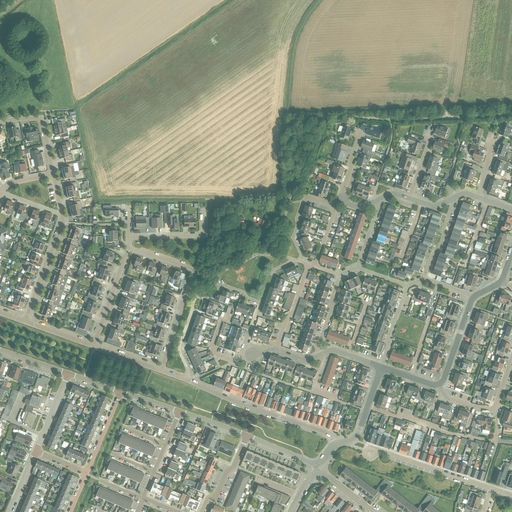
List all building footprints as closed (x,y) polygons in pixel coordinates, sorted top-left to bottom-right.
[(58,123),(53,124),(53,127),(54,130),(63,128),(70,127),(69,123),(66,124),(65,119),(57,120),(58,123)] [(340,137),(348,140),(352,130),(349,129),(350,126),(344,123),(342,127),(344,127),(340,137)] [(362,123),(360,129),(367,132),(366,134),(379,139),(382,131),(369,127),(369,125),(365,124),(362,123)] [(434,134),(445,138),(448,129),(438,125),(434,124),(432,131),(435,132),(434,134)] [(510,135),(511,130),(511,129),(509,129),(510,126),(504,124),(503,127),(501,126),(499,131),(500,131),(499,134),(508,137),(509,134),(510,135)] [(8,129),(10,138),(15,137),(16,142),(22,140),(21,132),(17,133),(16,127),(8,129)] [(25,130),(28,142),(31,141),(30,138),(38,136),(36,127),(32,128),(31,128),(28,128),(28,129),(25,130)] [(480,140),(483,130),(476,127),(472,138),(475,139),(474,143),(479,145),(481,140),(480,140)] [(63,128),(54,130),(54,134),(55,134),(55,136),(60,135),(61,138),(68,136),(67,131),(64,132),(63,128)] [(410,153),(419,155),(422,145),(416,143),(416,140),(409,137),(407,143),(413,145),(410,153)] [(447,146),(448,143),(439,140),(438,143),(435,142),(433,149),(442,152),(444,145),(447,146)] [(367,153),(376,156),(377,154),(372,152),(374,145),(364,141),(361,148),(368,151),(367,153)] [(58,150),(58,153),(68,151),(67,148),(71,147),(70,142),(62,143),(62,146),(58,147),(58,150)] [(500,144),(499,149),(507,152),(509,153),(510,148),(511,148),(511,146),(511,144),(504,142),(503,145),(500,144)] [(333,159),(344,163),(347,153),(346,152),(347,147),(338,144),(333,159)] [(472,146),(470,152),(474,153),(473,158),(475,158),(474,161),(480,163),(481,161),(485,150),(472,146)] [(507,152),(499,149),(497,154),(500,155),(499,158),(507,161),(508,158),(505,157),(507,152)] [(34,160),(35,167),(44,166),(43,161),(42,161),(42,159),(41,154),(40,154),(39,150),(31,152),(33,160),(34,160)] [(68,151),(58,153),(59,157),(60,157),(60,159),(65,158),(65,161),(73,160),(72,155),(69,155),(68,151)] [(400,168),(409,171),(412,160),(409,159),(411,156),(403,153),(402,157),(403,158),(400,168)] [(359,158),(358,160),(367,163),(368,160),(369,161),(370,158),(373,159),(374,156),(367,154),(366,157),(362,155),(360,158),(359,158)] [(430,156),(428,162),(437,165),(438,160),(440,161),(442,156),(434,154),(433,157),(430,156)] [(358,160),(358,163),(359,163),(358,167),(362,168),(361,171),(368,173),(369,171),(370,168),(367,167),(366,167),(367,163),(358,160)] [(497,161),(495,168),(503,170),(504,171),(507,162),(501,160),(500,162),(497,161)] [(27,171),(25,161),(20,163),(19,162),(13,163),(15,171),(14,172),(15,175),(18,174),(18,173),(27,171)] [(3,169),(0,170),(0,175),(2,180),(10,177),(6,169),(10,168),(7,162),(1,165),(3,169)] [(428,162),(426,169),(429,169),(427,173),(431,174),(435,176),(437,171),(439,166),(437,165),(428,162)] [(74,172),(74,169),(73,164),(67,165),(67,168),(62,169),(63,174),(74,172)] [(467,171),(466,174),(474,177),(476,172),(471,170),(472,167),(466,165),(464,170),(467,171)] [(332,172),(343,176),(345,170),(335,166),(332,172)] [(496,175),(495,177),(501,180),(502,177),(500,176),(503,170),(495,168),(493,174),(496,175)] [(77,171),(74,172),(63,174),(64,180),(69,179),(70,182),(76,180),(75,175),(78,175),(77,171)] [(401,177),(400,180),(408,183),(410,177),(407,176),(408,174),(401,171),(399,176),(401,177)] [(340,182),(343,176),(332,172),(331,175),(332,175),(331,178),(340,182)] [(425,175),(423,181),(430,184),(431,181),(435,182),(437,176),(435,176),(431,174),(430,177),(425,175)] [(474,177),(466,174),(465,177),(462,176),(461,178),(472,182),(474,177)] [(322,185),(321,188),(329,191),(331,185),(328,184),(329,181),(330,178),(323,175),(322,179),(321,178),(319,184),(322,185)] [(491,179),(489,186),(496,188),(498,184),(503,186),(505,181),(501,180),(495,177),(494,180),(491,179)] [(408,183),(400,180),(399,183),(397,182),(395,187),(402,190),(403,187),(406,188),(408,183)] [(357,181),(354,189),(357,191),(356,193),(362,195),(365,187),(361,186),(362,183),(357,181)] [(430,184),(423,181),(421,187),(426,189),(425,191),(432,194),(433,189),(429,187),(430,184)] [(65,188),(67,193),(75,191),(75,188),(78,188),(77,182),(70,184),(71,186),(65,188)] [(365,187),(362,195),(368,197),(369,195),(373,196),(376,187),(370,185),(369,188),(365,187)] [(496,188),(489,186),(487,192),(489,193),(488,196),(498,199),(500,194),(495,192),(496,188)] [(329,191),(321,188),(320,191),(317,190),(315,196),(323,199),(324,196),(327,197),(329,191)] [(75,191),(67,193),(68,199),(73,197),(74,201),(80,200),(79,194),(76,194),(75,191)] [(4,209),(7,210),(6,214),(12,216),(14,210),(11,209),(13,203),(7,201),(4,209)] [(69,206),(70,212),(79,210),(78,207),(82,206),(80,201),(74,202),(75,205),(69,206)] [(461,205),(460,208),(469,211),(470,208),(474,209),(475,207),(471,205),(463,202),(462,206),(461,205)] [(17,214),(20,215),(19,218),(21,219),(21,220),(25,222),(27,214),(24,213),(26,208),(20,205),(17,214)] [(386,208),(386,211),(395,214),(399,215),(400,212),(400,210),(398,209),(399,207),(394,205),(393,207),(389,206),(388,209),(386,208)] [(103,206),(103,209),(106,209),(106,217),(118,217),(118,209),(112,209),(112,206),(103,206)] [(306,206),(304,212),(312,214),(314,209),(306,206)] [(461,210),(460,213),(471,217),(472,215),(468,214),(469,211),(460,208),(459,210),(461,210)] [(82,209),(79,210),(70,212),(72,217),(77,216),(78,219),(84,218),(82,209)] [(30,219),(33,220),(32,223),(33,223),(32,227),(37,228),(40,219),(37,218),(39,212),(33,210),(30,219)] [(386,214),(385,216),(397,220),(398,218),(394,217),(395,214),(386,211),(385,213),(386,214)] [(433,215),(432,218),(441,221),(442,219),(441,218),(442,215),(434,213),(430,211),(429,214),(433,215)] [(505,218),(504,221),(511,224),(511,217),(510,217),(511,214),(504,212),(503,217),(505,218)] [(360,213),(358,219),(365,222),(367,216),(360,213)] [(41,222),(40,226),(45,227),(50,229),(52,230),(54,225),(52,225),(52,223),(50,222),(52,217),(46,215),(43,223),(41,222)] [(152,219),(152,228),(162,228),(162,215),(158,215),(158,218),(152,219)] [(167,216),(167,223),(170,223),(170,229),(178,229),(178,220),(174,220),(173,216),(167,216)] [(191,219),(191,216),(184,216),(184,219),(184,227),(196,227),(195,219),(191,219)] [(146,217),(136,217),(136,220),(136,228),(142,228),(142,229),(146,229),(146,228),(146,224),(149,224),(149,217),(146,218),(146,217)] [(457,221),(456,224),(467,228),(468,225),(464,224),(465,221),(456,218),(455,220),(457,221)] [(252,227),(264,232),(267,222),(260,219),(258,225),(253,223),(252,227)] [(304,220),(302,226),(310,228),(312,223),(304,220)] [(383,224),(382,227),(393,231),(394,229),(390,227),(391,224),(382,221),(381,224),(383,224)] [(424,221),(423,223),(430,226),(429,229),(438,232),(438,229),(437,229),(438,226),(424,221)] [(511,225),(511,224),(504,221),(502,225),(500,224),(499,229),(505,231),(506,228),(510,230),(511,225)] [(0,229),(0,236),(5,238),(6,235),(9,236),(11,230),(1,227),(0,230),(0,229)] [(72,228),(70,233),(78,236),(82,238),(82,235),(84,230),(76,227),(75,230),(72,228)] [(236,227),(234,233),(243,236),(245,230),(236,227)] [(105,237),(108,237),(117,237),(117,231),(112,231),(112,228),(105,228),(105,234),(104,234),(103,235),(103,236),(104,237),(105,237)] [(453,228),(452,231),(453,231),(452,234),(464,238),(466,233),(462,232),(453,228)] [(487,234),(498,238),(506,241),(508,236),(500,233),(499,236),(496,235),(496,234),(488,231),(487,234)] [(379,234),(378,237),(389,241),(390,239),(386,238),(387,235),(378,232),(378,234),(379,234)] [(426,236),(425,239),(434,242),(435,240),(433,239),(434,236),(423,232),(422,235),(426,236)] [(72,240),(71,242),(78,245),(80,240),(77,239),(78,236),(70,233),(68,238),(72,240)] [(108,237),(108,240),(105,240),(105,245),(112,245),(112,242),(117,242),(117,237),(108,237)] [(299,241),(302,246),(310,242),(308,237),(299,241)] [(32,244),(35,245),(34,249),(42,251),(45,246),(39,244),(40,241),(34,239),(32,244)] [(420,241),(419,243),(428,246),(431,247),(432,244),(433,245),(434,242),(425,239),(424,242),(420,241)] [(450,242),(448,245),(460,249),(461,246),(457,245),(458,242),(449,239),(448,241),(450,242)] [(371,244),(370,246),(379,250),(380,247),(384,248),(385,246),(384,245),(375,242),(373,241),(372,245),(371,244)] [(66,244),(65,249),(73,252),(76,253),(79,245),(78,245),(71,242),(70,245),(66,244)] [(310,242),(302,246),(305,252),(313,248),(312,245),(314,244),(314,242),(312,242),(310,243),(310,242)] [(420,246),(419,249),(428,252),(429,250),(427,249),(428,246),(419,243),(417,242),(416,244),(420,246)] [(371,249),(370,252),(381,256),(382,254),(378,252),(379,250),(370,246),(369,249),(371,249)] [(105,253),(104,256),(113,259),(115,254),(110,252),(111,249),(105,247),(103,252),(105,253)] [(491,247),(490,252),(501,256),(502,251),(494,248),(491,247)] [(66,255),(65,258),(72,260),(73,260),(75,255),(72,254),(73,252),(65,249),(63,254),(66,255)] [(446,252),(445,255),(452,258),(453,258),(456,259),(457,257),(453,255),(454,252),(445,249),(444,252),(446,252)] [(28,256),(31,257),(30,260),(38,263),(40,257),(35,255),(36,252),(30,250),(28,256)] [(353,255),(346,253),(344,258),(351,261),(353,255)] [(416,256),(415,259),(424,262),(425,260),(424,260),(425,257),(413,253),(412,255),(416,256)] [(438,256),(437,258),(446,261),(447,259),(451,260),(452,258),(445,255),(440,253),(439,256),(438,256)] [(113,259),(104,256),(103,259),(101,258),(100,260),(99,259),(97,262),(106,265),(107,262),(112,264),(113,259)] [(320,263),(325,265),(328,258),(322,256),(320,263)] [(375,260),(366,257),(366,259),(367,260),(366,263),(374,266),(374,265),(378,267),(378,264),(374,263),(375,260)] [(61,259),(59,264),(67,267),(69,268),(72,260),(65,258),(64,260),(61,259)] [(136,258),(134,266),(137,267),(135,271),(142,274),(144,267),(141,265),(142,260),(136,258)] [(325,265),(331,267),(333,260),(328,258),(325,265)] [(437,261),(436,264),(448,268),(449,266),(445,264),(446,261),(437,258),(436,261),(437,261)] [(496,268),(498,263),(487,259),(487,261),(485,260),(484,263),(486,264),(496,268)] [(333,260),(331,267),(337,269),(339,262),(333,260)] [(22,264),(25,265),(24,267),(27,269),(26,272),(34,275),(36,269),(31,267),(32,264),(26,262),(23,261),(22,264)] [(150,262),(147,271),(150,272),(149,275),(154,277),(156,271),(154,270),(156,264),(150,262)] [(61,270),(60,273),(66,275),(68,270),(66,270),(67,267),(59,264),(57,269),(61,270)] [(99,273),(107,276),(109,271),(104,269),(105,266),(98,264),(97,266),(98,267),(97,269),(100,270),(99,273)] [(408,266),(408,268),(415,271),(419,273),(420,269),(422,270),(423,267),(421,267),(413,264),(413,265),(412,267),(408,266)] [(484,269),(487,270),(495,273),(496,268),(486,264),(484,269)] [(162,266),(159,275),(162,276),(161,281),(163,282),(163,284),(166,285),(169,275),(166,274),(168,268),(162,266)] [(296,266),(290,269),(294,276),(299,274),(300,275),(303,274),(300,267),(297,269),(296,266)] [(401,269),(401,271),(401,272),(408,275),(412,276),(413,273),(415,273),(415,271),(408,268),(406,268),(405,271),(401,269)] [(287,273),(284,275),(288,281),(290,280),(290,279),(294,276),(290,269),(286,271),(287,273)] [(442,272),(433,269),(432,271),(434,272),(433,275),(440,277),(444,279),(445,276),(441,275),(442,272)] [(170,283),(172,284),(174,284),(174,283),(176,284),(175,287),(180,288),(183,280),(179,278),(181,273),(175,271),(172,279),(170,283)] [(401,272),(401,271),(399,271),(398,274),(394,273),(393,275),(397,277),(405,279),(406,276),(407,277),(408,275),(401,272)] [(466,276),(465,279),(476,283),(478,278),(475,277),(476,274),(469,272),(467,276),(466,276)] [(19,273),(18,278),(23,280),(22,283),(30,286),(32,281),(27,279),(28,277),(19,273)] [(55,274),(54,279),(66,284),(69,276),(66,275),(60,273),(59,276),(55,274)] [(93,280),(99,282),(100,280),(105,282),(107,276),(99,273),(98,276),(95,275),(93,280)] [(277,278),(275,283),(284,286),(286,281),(287,282),(288,281),(284,275),(281,276),(280,279),(277,278)] [(375,292),(378,283),(374,282),(375,280),(370,279),(369,280),(365,279),(365,281),(360,279),(358,277),(345,283),(346,285),(344,290),(343,290),(341,294),(340,293),(338,298),(340,299),(338,303),(341,304),(340,307),(338,307),(336,312),(338,313),(337,316),(345,319),(350,307),(347,306),(351,293),(348,292),(349,291),(362,285),(363,285),(362,287),(375,292)] [(54,279),(52,284),(55,286),(54,288),(59,290),(60,290),(63,291),(66,284),(54,279)] [(465,283),(463,290),(469,292),(471,287),(475,288),(476,283),(465,279),(464,282),(465,283)] [(93,290),(102,293),(104,287),(98,285),(99,282),(93,280),(91,286),(94,287),(93,290)] [(128,281),(126,286),(138,290),(141,282),(134,280),(133,282),(128,281)] [(320,285),(322,286),(330,289),(332,283),(324,280),(323,284),(321,283),(320,285)] [(22,283),(18,282),(16,289),(22,292),(23,289),(28,291),(30,286),(22,283)] [(275,283),(274,288),(279,290),(279,291),(282,292),(284,286),(275,283)] [(138,290),(126,286),(124,291),(129,293),(128,296),(135,298),(138,290)] [(318,291),(320,291),(328,294),(330,289),(322,286),(321,289),(319,288),(318,291)] [(269,293),(277,295),(278,293),(281,294),(282,292),(279,291),(279,290),(274,288),(271,287),(269,293)] [(50,290),(48,295),(56,297),(61,299),(63,291),(60,290),(59,290),(54,288),(54,291),(50,290)] [(87,297),(93,299),(94,296),(100,298),(102,293),(93,290),(92,293),(89,292),(87,297)] [(392,290),(390,295),(399,298),(400,293),(396,291),(392,290)] [(13,291),(11,295),(14,296),(13,299),(16,300),(24,303),(26,298),(21,296),(22,294),(13,291)] [(224,291),(222,297),(225,297),(225,298),(227,298),(230,299),(231,297),(233,297),(234,295),(224,291)] [(316,296),(318,297),(326,300),(328,294),(320,291),(319,295),(317,294),(316,296)] [(166,297),(165,300),(174,304),(176,298),(171,297),(172,294),(166,292),(164,297),(166,297)] [(420,301),(423,302),(426,294),(420,292),(419,295),(416,294),(414,301),(419,303),(420,301)] [(426,294),(423,302),(427,303),(426,305),(429,306),(426,315),(431,317),(434,308),(432,307),(434,301),(431,299),(432,296),(426,294)] [(501,303),(504,304),(507,296),(501,294),(500,298),(497,297),(495,304),(499,306),(501,303)] [(50,301),(49,303),(55,305),(56,303),(55,302),(56,297),(48,295),(46,300),(50,301)] [(217,295),(215,300),(225,303),(227,298),(225,298),(225,297),(222,297),(217,295)] [(390,295),(388,300),(397,303),(399,298),(390,295)] [(87,306),(96,309),(98,304),(92,302),(93,299),(87,297),(85,296),(84,301),(89,303),(87,306)] [(122,298),(120,303),(128,306),(129,303),(132,304),(133,302),(135,303),(136,300),(128,297),(127,300),(122,298)] [(326,300),(318,297),(317,301),(315,300),(314,302),(324,306),(326,300)] [(267,298),(266,303),(274,306),(276,301),(267,298)] [(24,303),(16,300),(13,299),(11,304),(8,303),(8,306),(16,309),(17,306),(22,308),(24,303)] [(174,304),(165,300),(164,303),(162,303),(160,308),(167,310),(168,307),(172,309),(174,304)] [(204,304),(203,307),(213,310),(215,311),(217,306),(220,307),(221,304),(210,300),(209,303),(206,302),(205,304),(204,304)] [(388,300),(386,305),(392,307),(395,308),(397,303),(388,300)] [(451,307),(450,309),(459,313),(461,308),(457,306),(458,303),(450,301),(448,306),(451,307)] [(45,305),(43,310),(51,313),(52,310),(54,311),(56,306),(55,305),(49,303),(48,306),(45,305)] [(124,310),(123,312),(129,314),(130,309),(127,308),(128,306),(120,303),(118,308),(124,310)] [(266,303),(264,308),(272,311),(275,312),(276,309),(273,308),(274,306),(266,303)] [(239,312),(242,314),(245,305),(242,304),(242,305),(239,304),(236,312),(238,313),(239,312)] [(384,304),(382,309),(390,312),(392,307),(386,305),(384,304)] [(245,315),(247,316),(250,308),(247,307),(247,306),(245,305),(242,314),(245,315)] [(82,314),(87,316),(88,313),(94,315),(96,309),(87,306),(86,310),(83,309),(82,314)] [(315,308),(314,311),(325,314),(327,308),(319,306),(317,309),(315,308)] [(213,310),(203,307),(202,310),(203,311),(202,312),(207,314),(206,317),(213,319),(214,317),(211,316),(213,310)] [(250,308),(247,316),(246,320),(248,321),(250,316),(253,318),(256,309),(254,308),(253,309),(250,308)] [(272,311),(264,308),(262,313),(265,314),(264,317),(271,320),(272,317),(270,316),(272,311)] [(378,314),(380,314),(389,317),(390,312),(382,309),(380,308),(378,314)] [(161,317),(161,318),(168,320),(170,315),(166,314),(167,311),(160,309),(159,311),(157,316),(158,316),(161,317)] [(447,312),(445,317),(452,319),(453,316),(458,318),(459,313),(450,309),(449,313),(447,312)] [(51,313),(43,310),(41,315),(45,316),(44,319),(50,321),(52,316),(50,315),(51,313)] [(312,316),(315,317),(323,320),(325,314),(314,311),(312,316)] [(477,313),(475,318),(486,321),(489,313),(481,311),(480,313),(477,313)] [(116,313),(115,318),(123,321),(124,318),(127,319),(129,314),(123,312),(122,315),(116,313)] [(82,323),(90,326),(92,320),(86,318),(87,316),(82,314),(80,319),(83,320),(82,323)] [(380,314),(378,319),(387,322),(389,317),(380,314)] [(198,315),(195,321),(204,324),(206,318),(198,315)] [(157,322),(156,324),(162,326),(163,324),(167,325),(168,320),(161,318),(161,317),(158,316),(156,322),(157,322)] [(446,323),(445,326),(454,329),(456,324),(451,322),(452,319),(445,317),(443,316),(442,319),(444,320),(444,322),(446,323)] [(311,320),(311,322),(310,322),(317,324),(321,325),(323,320),(315,317),(313,320),(311,320)] [(119,325),(118,328),(123,330),(125,325),(122,324),(123,321),(115,318),(113,323),(119,325)] [(476,324),(475,327),(483,329),(486,321),(475,318),(474,323),(476,324)] [(378,319),(376,324),(379,325),(385,327),(387,322),(378,319)] [(308,323),(307,327),(315,330),(317,324),(310,322),(311,322),(307,320),(306,323),(308,323)] [(195,321),(194,327),(202,330),(204,324),(195,321)] [(88,331),(90,326),(82,323),(79,322),(76,330),(81,332),(82,329),(88,331)] [(156,330),(155,333),(163,336),(165,331),(161,329),(162,326),(156,324),(154,324),(153,327),(155,327),(154,329),(156,330)] [(375,329),(378,330),(386,333),(388,328),(385,327),(379,325),(376,324),(375,329)] [(306,329),(305,332),(305,333),(313,335),(315,330),(307,327),(305,326),(304,328),(306,329)] [(454,329),(445,326),(444,329),(442,328),(440,333),(446,335),(447,332),(452,334),(454,329)] [(194,327),(192,333),(200,336),(202,330),(194,327)] [(234,330),(233,333),(242,336),(243,334),(242,333),(243,330),(235,327),(234,330)] [(262,328),(259,327),(258,330),(255,329),(252,338),(254,339),(255,338),(258,339),(262,328)] [(472,329),(470,334),(481,337),(483,329),(475,327),(474,329),(472,329)] [(111,328),(109,333),(118,336),(119,334),(124,335),(125,330),(123,330),(118,328),(117,330),(111,328)] [(263,332),(263,331),(264,329),(262,328),(258,339),(261,340),(261,341),(263,342),(266,333),(263,332)] [(326,339),(333,341),(336,334),(332,332),(332,329),(330,329),(330,331),(329,331),(326,339)] [(152,331),(149,339),(151,340),(156,342),(157,339),(161,341),(163,336),(155,333),(152,331)] [(504,336),(503,339),(508,341),(509,338),(511,338),(511,333),(506,331),(505,336),(504,336)] [(304,335),(303,338),(311,341),(313,335),(305,333),(305,332),(303,332),(302,334),(304,335)] [(118,336),(109,333),(108,338),(113,340),(112,343),(120,346),(121,343),(119,342),(120,340),(117,339),(118,336)] [(192,333),(190,338),(198,341),(201,342),(203,337),(200,336),(192,333)] [(228,335),(228,337),(231,339),(239,341),(240,338),(241,339),(242,336),(233,333),(232,336),(228,335)] [(266,333),(263,342),(265,343),(266,341),(269,343),(272,334),(270,333),(269,334),(266,333)] [(333,341),(341,344),(343,336),(344,334),(342,333),(341,335),(336,334),(333,341)] [(438,339),(437,342),(445,345),(447,340),(444,339),(445,336),(437,333),(435,338),(438,339)] [(472,340),(471,343),(478,345),(481,337),(470,334),(468,339),(472,340)] [(343,336),(341,344),(347,346),(350,339),(350,338),(351,336),(349,335),(348,338),(343,336)] [(374,341),(377,342),(383,344),(383,343),(384,338),(376,336),(374,341)] [(302,340),(301,344),(309,347),(311,341),(303,338),(301,337),(300,340),(302,340)] [(187,344),(190,345),(196,347),(198,341),(190,338),(187,344)] [(498,346),(501,347),(509,349),(511,344),(507,343),(508,341),(503,339),(501,338),(498,346)] [(231,341),(230,344),(238,347),(239,345),(238,345),(239,341),(231,339),(230,341),(231,341)] [(151,345),(150,348),(158,351),(160,346),(156,344),(156,342),(151,340),(149,345),(151,345)] [(435,346),(434,349),(439,351),(440,348),(443,350),(445,345),(437,342),(435,347),(435,346)] [(301,344),(299,343),(298,345),(300,346),(299,350),(307,353),(309,347),(301,344)] [(466,344),(465,349),(472,352),(473,349),(476,350),(478,345),(471,343),(470,346),(466,344)] [(238,347),(230,344),(229,347),(228,347),(227,350),(235,353),(236,349),(238,350),(238,347)] [(188,352),(191,358),(199,354),(196,347),(190,345),(189,348),(191,351),(188,352)] [(499,346),(496,354),(503,356),(504,353),(507,354),(509,349),(501,347),(499,346)] [(147,347),(144,355),(151,357),(152,355),(156,356),(158,351),(150,348),(147,347)] [(393,362),(396,363),(399,354),(394,353),(395,350),(393,349),(392,352),(389,360),(393,361),(393,362)] [(435,353),(434,358),(442,361),(443,356),(438,354),(439,351),(434,349),(433,352),(435,353)] [(472,352),(465,349),(463,355),(467,356),(466,359),(473,361),(475,353),(472,352)] [(400,363),(403,365),(406,357),(407,354),(405,353),(404,356),(399,354),(396,363),(400,364),(400,363)] [(191,358),(193,363),(201,359),(199,354),(191,358)] [(493,361),(496,362),(504,365),(505,360),(502,359),(503,356),(496,354),(493,361)] [(268,365),(293,373),(296,365),(292,363),(293,362),(288,360),(287,361),(280,359),(280,357),(275,355),(274,357),(271,356),(268,365)] [(332,356),(329,364),(337,366),(339,361),(341,362),(342,360),(339,359),(332,356)] [(406,357),(403,365),(410,367),(413,359),(414,357),(412,356),(411,358),(406,357)] [(193,363),(196,369),(204,365),(201,359),(193,363)] [(458,368),(467,371),(468,368),(471,369),(473,363),(466,361),(465,364),(460,362),(458,368)] [(493,367),(492,369),(496,371),(498,371),(499,368),(502,370),(504,365),(496,362),(494,367),(493,367)] [(427,369),(434,372),(435,369),(437,370),(438,370),(440,365),(432,363),(430,367),(428,366),(427,369)] [(329,364),(327,370),(337,374),(338,372),(335,371),(337,366),(329,364)] [(204,365),(196,369),(198,374),(206,370),(204,365)] [(15,381),(20,382),(23,375),(20,374),(21,369),(13,366),(9,378),(15,380),(15,381)] [(359,369),(357,374),(358,374),(358,375),(367,378),(369,372),(366,371),(366,368),(360,366),(359,369)] [(315,379),(318,372),(314,371),(313,373),(306,370),(307,368),(302,367),(301,368),(297,367),(294,376),(313,382),(314,379),(315,379)] [(490,368),(487,376),(498,380),(500,375),(495,374),(496,371),(492,369),(490,368)] [(327,370),(324,377),(332,380),(334,375),(337,376),(337,374),(327,370)] [(23,375),(20,382),(25,384),(26,383),(32,385),(36,374),(27,371),(26,376),(23,375)] [(214,386),(223,390),(226,384),(231,373),(227,371),(223,381),(217,379),(214,386)] [(239,389),(236,396),(242,398),(244,391),(241,389),(248,373),(246,372),(243,379),(241,384),(240,386),(239,389)] [(456,374),(454,379),(463,382),(466,383),(469,375),(461,372),(460,375),(456,374)] [(367,378),(358,375),(356,380),(355,380),(354,383),(360,385),(361,382),(365,383),(367,378)] [(34,388),(38,389),(39,386),(42,387),(41,390),(45,392),(50,379),(42,376),(41,379),(38,378),(34,388)] [(481,383),(484,384),(491,387),(492,384),(497,385),(498,380),(487,376),(485,382),(482,381),(481,383)] [(332,380),(324,377),(322,384),(330,387),(332,388),(333,386),(331,385),(332,380)] [(225,391),(230,393),(234,384),(236,380),(233,378),(230,385),(226,384),(223,390),(225,391)] [(388,379),(387,384),(395,387),(397,382),(388,379)] [(454,379),(452,384),(457,385),(455,390),(461,392),(461,390),(463,391),(465,386),(462,385),(463,382),(454,379)] [(244,399),(248,400),(255,380),(254,380),(250,388),(248,388),(244,399)] [(255,380),(248,400),(252,402),(257,391),(254,390),(258,381),(255,380)] [(267,383),(265,386),(259,404),(264,406),(268,395),(265,394),(267,388),(268,389),(270,384),(267,383)] [(240,386),(234,384),(230,393),(236,396),(239,389),(240,386)] [(273,384),(265,407),(270,408),(273,399),(270,398),(272,393),(273,394),(276,385),(273,384)] [(388,391),(387,394),(394,396),(395,393),(393,392),(395,387),(387,384),(385,390),(388,391)] [(485,391),(484,393),(493,396),(495,391),(490,389),(491,387),(484,384),(482,390),(485,391)] [(8,392),(10,388),(3,386),(2,385),(0,389),(0,400),(1,401),(5,391),(8,392)] [(70,392),(76,394),(78,388),(73,385),(70,392)] [(260,393),(263,387),(259,386),(253,402),(258,404),(262,394),(260,393)] [(355,395),(363,398),(365,392),(362,391),(363,388),(356,386),(353,395),(355,395)] [(409,395),(412,396),(415,388),(410,386),(409,389),(406,388),(404,392),(403,395),(408,397),(409,395)] [(76,394),(81,397),(84,390),(78,388),(76,394)] [(412,396),(411,399),(414,400),(415,399),(419,401),(421,395),(422,394),(419,393),(420,390),(415,388),(412,396)] [(84,390),(81,397),(87,399),(90,393),(84,390)] [(419,401),(427,404),(431,394),(426,392),(424,396),(421,395),(419,401)] [(493,396),(484,393),(480,392),(479,397),(478,396),(477,400),(485,403),(486,400),(491,401),(493,396)] [(381,395),(379,400),(387,403),(389,398),(393,399),(394,396),(387,394),(386,397),(381,395)] [(431,394),(427,404),(430,405),(429,409),(434,411),(437,401),(435,400),(436,395),(431,394)] [(27,403),(26,408),(32,410),(33,407),(38,409),(39,406),(42,399),(32,395),(28,404),(27,403)] [(102,395),(100,401),(106,404),(109,398),(102,395)] [(275,395),(270,409),(278,411),(280,407),(281,403),(278,402),(279,400),(277,400),(278,396),(275,395)] [(363,398),(355,395),(353,401),(351,400),(350,403),(357,406),(358,403),(361,404),(363,398)] [(285,414),(287,409),(285,408),(285,407),(282,405),(283,403),(284,403),(286,397),(283,396),(280,407),(278,411),(283,413),(285,414)] [(299,419),(304,420),(310,402),(311,397),(309,396),(305,405),(306,405),(306,406),(304,406),(302,412),(301,411),(299,419)] [(285,414),(298,418),(304,400),(299,398),(297,403),(299,404),(298,409),(297,411),(295,410),(294,411),(287,409),(285,414)] [(319,417),(316,424),(317,425),(319,426),(319,425),(321,426),(328,405),(329,401),(327,400),(324,407),(325,407),(321,418),(319,417)] [(387,403),(379,400),(377,405),(381,406),(379,409),(386,412),(386,411),(389,412),(389,410),(387,409),(385,408),(387,403)] [(100,401),(97,407),(104,410),(106,404),(100,401)] [(310,402),(304,420),(308,422),(311,415),(308,414),(312,403),(310,402)] [(65,403),(63,409),(70,412),(72,406),(65,403)] [(440,413),(443,414),(446,406),(441,404),(439,408),(436,407),(434,414),(439,416),(440,413)] [(328,405),(321,426),(323,426),(322,427),(324,428),(325,427),(328,420),(325,419),(329,410),(331,411),(333,406),(328,405)] [(132,421),(134,421),(139,409),(131,406),(130,408),(132,410),(130,416),(133,418),(132,421)] [(446,406),(443,414),(442,418),(445,419),(446,418),(451,420),(453,413),(450,412),(452,408),(446,406)] [(97,407),(95,412),(102,415),(104,410),(97,407)] [(32,410),(26,408),(24,412),(25,413),(22,421),(32,425),(34,418),(35,418),(36,415),(31,413),(32,410)] [(63,409),(60,414),(67,417),(77,421),(78,419),(71,416),(72,415),(69,414),(70,412),(63,409)] [(137,419),(141,421),(145,411),(139,409),(134,421),(136,422),(137,419)] [(314,411),(313,415),(310,423),(315,424),(320,409),(318,409),(317,412),(314,411)] [(460,420),(462,421),(465,412),(460,410),(458,415),(456,414),(453,421),(459,423),(460,420)] [(143,425),(145,426),(150,414),(145,411),(141,421),(144,422),(143,425)] [(95,412),(93,418),(99,421),(102,415),(95,412)] [(465,412),(462,421),(461,423),(466,425),(466,426),(469,427),(472,420),(469,418),(470,414),(465,412)] [(60,414),(58,419),(65,423),(67,417),(60,414)] [(148,424),(152,425),(156,416),(150,414),(145,426),(147,427),(148,424)] [(154,430),(156,431),(161,418),(156,416),(152,425),(155,427),(154,430)] [(331,416),(327,429),(332,430),(335,423),(337,418),(331,416)] [(349,421),(350,417),(346,416),(346,418),(342,429),(345,430),(345,429),(351,431),(354,423),(349,421)] [(511,418),(504,416),(502,421),(505,422),(504,426),(511,429),(511,418)] [(478,417),(477,424),(484,426),(483,430),(488,431),(488,430),(490,431),(492,419),(478,417)] [(90,423),(97,426),(99,421),(93,418),(90,423)] [(161,418),(156,431),(158,432),(159,429),(163,430),(167,421),(161,418)] [(58,419),(56,425),(63,428),(64,425),(65,423),(58,419)] [(184,429),(184,430),(193,433),(196,426),(183,421),(181,425),(186,427),(184,430),(184,429)] [(88,422),(87,424),(90,425),(88,429),(95,432),(97,426),(90,423),(88,422)] [(56,425),(53,430),(60,433),(63,428),(56,425)] [(88,429),(86,434),(93,437),(95,432),(88,429)] [(371,429),(367,442),(379,446),(382,437),(377,435),(378,431),(371,429)] [(15,440),(28,446),(32,438),(25,435),(26,433),(19,430),(15,440)] [(53,430),(51,436),(58,439),(60,433),(53,430)] [(193,433),(184,430),(181,437),(194,442),(196,438),(192,436),(193,433)] [(417,431),(414,440),(419,442),(422,432),(417,431)] [(121,447),(123,448),(128,436),(120,432),(118,435),(121,436),(118,443),(122,444),(121,447)] [(204,447),(212,450),(213,448),(218,450),(218,451),(231,457),(235,447),(216,440),(218,436),(211,432),(204,447)] [(422,432),(419,442),(413,458),(418,460),(421,453),(418,452),(419,448),(420,448),(425,433),(422,432)] [(434,438),(440,440),(442,434),(436,432),(434,438)] [(86,434),(83,440),(90,443),(93,437),(86,434)] [(51,436),(49,441),(56,445),(58,439),(51,436)] [(126,446),(130,448),(134,438),(128,436),(123,448),(125,449),(126,446)] [(419,460),(425,462),(427,454),(425,453),(428,445),(431,438),(427,436),(419,460)] [(380,446),(387,449),(387,448),(391,449),(394,440),(393,439),(391,439),(390,439),(383,437),(380,446)] [(132,452),(134,453),(139,440),(134,438),(130,448),(133,449),(132,452)] [(90,443),(83,440),(81,446),(88,449),(90,443)] [(137,451),(141,452),(145,443),(139,440),(134,453),(136,454),(137,451)] [(176,449),(184,453),(188,446),(175,440),(173,444),(177,446),(176,449)] [(408,456),(413,458),(419,442),(414,440),(411,447),(408,456)] [(56,445),(49,441),(46,447),(53,450),(56,445)] [(143,457),(145,458),(150,445),(145,443),(141,452),(144,454),(143,457)] [(9,454),(23,460),(26,452),(19,449),(20,447),(13,444),(9,454)] [(411,447),(402,444),(399,453),(408,456),(411,447)] [(447,453),(448,450),(449,446),(446,444),(443,452),(442,457),(438,466),(443,468),(447,456),(444,456),(445,453),(447,453)] [(496,447),(489,444),(477,480),(483,482),(486,473),(483,472),(487,461),(487,462),(489,457),(492,458),(496,447)] [(74,451),(75,452),(77,446),(75,445),(72,451),(68,449),(65,456),(71,459),(74,451)] [(150,445),(145,458),(147,458),(148,455),(152,457),(156,447),(150,445)] [(426,462),(431,464),(435,451),(433,451),(435,447),(431,446),(426,462)] [(438,448),(432,464),(437,466),(440,459),(441,456),(438,455),(440,449),(438,448)] [(184,453),(176,449),(173,456),(186,462),(188,457),(183,455),(184,453)] [(74,451),(71,459),(77,461),(80,454),(78,453),(75,452),(74,451)] [(80,454),(77,461),(82,464),(85,456),(80,454)] [(452,459),(448,457),(444,468),(450,470),(452,465),(453,466),(455,458),(456,455),(454,454),(452,459)] [(455,458),(453,466),(451,471),(457,473),(459,466),(456,465),(460,456),(456,455),(455,458)] [(199,462),(213,468),(216,461),(213,460),(214,458),(209,456),(208,458),(211,459),(209,463),(205,462),(206,461),(201,459),(199,462)] [(252,460),(248,458),(244,456),(242,462),(249,465),(252,460)] [(471,456),(469,460),(464,475),(467,475),(467,476),(469,477),(469,476),(470,477),(473,469),(470,469),(474,457),(471,456)] [(109,474),(111,475),(117,462),(109,459),(107,461),(110,463),(107,469),(111,471),(109,474)] [(168,468),(167,468),(176,472),(179,465),(167,459),(165,464),(169,466),(168,468)] [(37,469),(40,470),(43,462),(37,460),(34,467),(32,473),(34,474),(37,469)] [(259,463),(255,461),(252,460),(249,465),(257,468),(259,463)] [(213,468),(199,462),(197,461),(196,464),(204,468),(202,471),(210,474),(213,468)] [(462,464),(461,463),(458,473),(463,475),(467,463),(462,461),(462,464)] [(471,477),(476,479),(479,472),(476,471),(479,462),(476,461),(471,477)] [(43,462),(40,470),(46,472),(49,465),(43,462)] [(115,473),(118,474),(122,465),(117,462),(111,475),(113,476),(115,473)] [(7,473),(16,477),(20,467),(12,463),(7,473)] [(266,466),(262,464),(259,463),(257,468),(264,471),(266,466)] [(54,467),(49,465),(46,472),(51,475),(54,467)] [(120,479),(122,480),(128,467),(122,465),(118,474),(122,476),(120,479)] [(273,469),(270,467),(266,466),(264,471),(271,474),(273,469)] [(60,469),(54,467),(51,475),(57,477),(60,469)] [(126,477),(129,479),(133,469),(128,467),(122,480),(124,480),(126,477)] [(176,472),(167,468),(168,469),(165,475),(177,481),(179,476),(175,475),(176,472)] [(131,483),(134,484),(139,472),(133,469),(129,479),(133,480),(131,483)] [(284,473),(279,471),(273,469),(271,474),(270,476),(271,476),(271,477),(272,478),(273,478),(273,479),(274,479),(275,480),(276,480),(277,480),(278,480),(279,480),(280,480),(281,480),(282,479),(284,473)] [(202,471),(201,470),(199,473),(194,471),(193,474),(197,476),(208,480),(210,474),(202,471)] [(496,471),(493,482),(499,484),(501,480),(503,473),(496,471)] [(139,472),(134,484),(135,485),(137,482),(140,484),(144,474),(139,472)] [(240,472),(237,479),(247,483),(249,479),(251,480),(252,477),(250,476),(240,472)] [(282,479),(289,482),(291,476),(288,475),(284,473),(282,479)] [(0,483),(1,484),(0,484),(0,487),(9,491),(12,483),(5,480),(6,478),(0,474),(0,483)] [(69,474),(66,480),(74,483),(76,478),(69,474)] [(197,476),(196,478),(200,479),(198,484),(205,487),(208,480),(197,476)] [(296,485),(299,479),(295,478),(291,476),(289,482),(296,485)] [(34,477),(31,483),(39,486),(44,488),(46,483),(34,477)] [(154,493),(155,494),(159,486),(156,484),(158,480),(155,479),(153,484),(150,492),(149,493),(154,494),(154,493)] [(237,479),(234,487),(246,492),(247,489),(245,488),(247,483),(237,479)] [(66,480),(64,485),(72,489),(74,483),(66,480)] [(390,488),(392,486),(384,480),(376,491),(380,493),(387,485),(390,488)] [(31,483),(29,489),(37,492),(38,490),(39,486),(31,483)] [(196,483),(193,488),(196,490),(203,492),(205,487),(198,484),(196,483)] [(64,485),(62,491),(69,494),(72,489),(64,485)] [(98,501),(100,502),(105,489),(97,486),(96,488),(98,490),(96,496),(99,498),(98,501)] [(161,496),(164,498),(168,488),(165,486),(164,488),(159,486),(155,494),(157,494),(156,496),(161,497),(161,496)] [(258,486),(254,494),(274,502),(270,511),(279,511),(282,507),(281,506),(282,504),(286,506),(291,498),(281,494),(280,495),(258,486)] [(329,491),(323,486),(317,493),(320,495),(316,500),(320,503),(325,497),(329,491)] [(234,487),(231,494),(240,498),(243,493),(245,494),(246,492),(234,487)] [(172,501),(173,501),(177,493),(172,491),(172,490),(168,488),(164,498),(168,499),(167,500),(172,502),(172,501)] [(29,489),(27,494),(34,497),(37,492),(29,489)] [(103,499),(107,501),(111,491),(105,489),(100,502),(102,503),(103,499)] [(62,491),(59,496),(67,500),(69,494),(62,491)] [(109,505),(111,506),(116,494),(111,491),(107,501),(110,502),(109,505)] [(324,504),(326,505),(334,495),(330,492),(326,498),(328,500),(324,504)] [(472,498),(471,501),(480,504),(481,501),(482,498),(477,497),(478,494),(471,492),(469,497),(472,498)] [(179,504),(182,505),(186,495),(182,494),(182,495),(177,493),(173,501),(175,502),(174,503),(178,505),(179,504)] [(43,505),(33,501),(34,497),(27,494),(24,499),(32,503),(42,507),(43,505)] [(114,504),(118,506),(122,496),(116,494),(111,506),(113,507),(114,504)] [(231,494),(228,501),(240,506),(241,503),(239,502),(240,498),(231,494)] [(190,508),(191,509),(194,501),(189,498),(190,497),(186,495),(182,505),(185,506),(185,508),(189,509),(190,508)] [(334,495),(326,505),(328,507),(331,502),(334,504),(338,498),(334,495)] [(59,496),(57,502),(65,505),(67,500),(59,496)] [(120,510),(122,511),(128,498),(122,496),(118,506),(121,507),(120,510)] [(422,511),(424,508),(427,504),(431,507),(436,501),(428,496),(418,509),(421,511),(422,511)] [(194,501),(191,509),(192,509),(192,510),(195,511),(196,511),(200,503),(202,499),(199,497),(197,502),(194,501)] [(128,498),(122,511),(124,511),(125,509),(129,510),(133,501),(128,498)] [(24,499),(22,505),(30,508),(32,503),(24,499)] [(345,503),(344,503),(344,502),(343,501),(341,501),(340,499),(332,509),(335,511),(337,508),(340,510),(345,503)] [(240,506),(228,501),(225,508),(234,511),(237,507),(239,508),(240,506)] [(480,504),(471,501),(470,505),(467,504),(465,509),(472,511),(473,508),(478,510),(479,508),(480,504)] [(57,502),(55,508),(62,511),(65,505),(57,502)] [(302,504),(311,511),(313,511),(315,510),(304,502),(302,504)]
